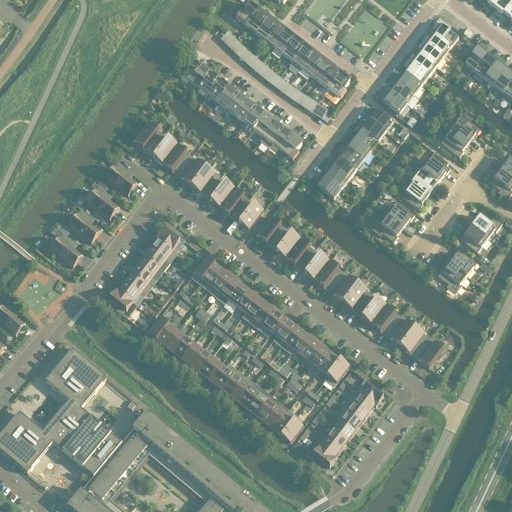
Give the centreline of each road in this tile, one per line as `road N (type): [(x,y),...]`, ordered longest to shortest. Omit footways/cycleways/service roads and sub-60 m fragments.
road 1 (residential): [(69,309),(160,191),(424,393)]
road 2 (residential): [(315,511),(346,493),(424,393)]
road 3 (residential): [(328,141),(211,47)]
road 4 (tertiary): [(511,301),(456,417)]
